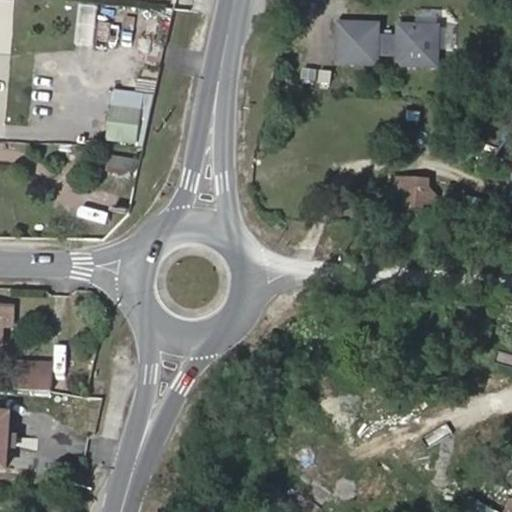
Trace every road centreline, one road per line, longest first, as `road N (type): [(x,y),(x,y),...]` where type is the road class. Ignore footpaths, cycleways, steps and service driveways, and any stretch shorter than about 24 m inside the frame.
road 1 (unclassified): [(511,286),(305,271)]
road 2 (secondary): [(226,232),(215,112)]
